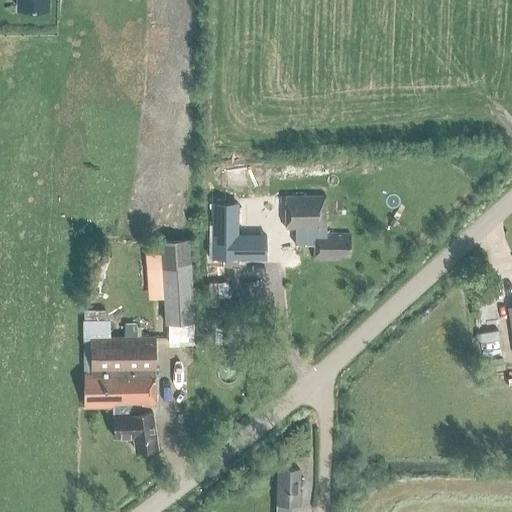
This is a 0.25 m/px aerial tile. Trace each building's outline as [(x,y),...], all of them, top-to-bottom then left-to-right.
[(17,0),(18,9),(46,10),(46,0),(17,0)] [(325,228),(324,196),(284,197),(284,229),(308,229),(308,245),(313,245),(313,260),(339,260),(339,256),(349,256),(349,234),(325,234),(325,228)] [(266,260),(266,236),(238,235),(239,203),(215,203),(214,259),(266,260)] [(160,256),(164,325),(193,323),(188,241),(161,242),(162,256),(160,256)] [(227,347),(225,327),(215,329),(217,348),(227,347)] [(156,406),(154,337),(86,338),(84,407),(113,407),(113,438),(133,437),(135,451),(157,448),(152,412),(142,414),(141,406),(156,406)] [(482,372),(503,369),(502,359),(481,362),(482,372)] [(277,469),(275,511),(290,511),(290,504),(300,504),(301,491),(298,491),(299,469),(277,469)]
